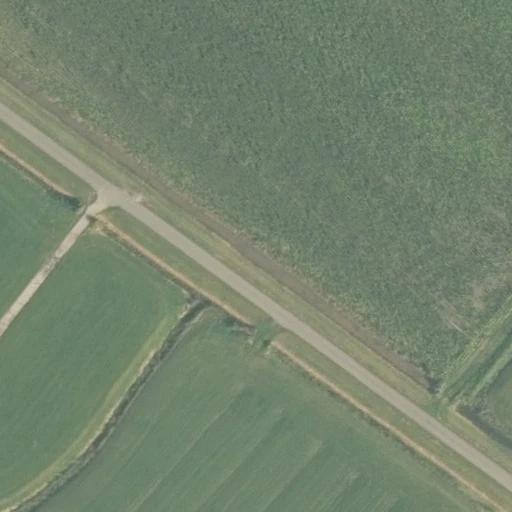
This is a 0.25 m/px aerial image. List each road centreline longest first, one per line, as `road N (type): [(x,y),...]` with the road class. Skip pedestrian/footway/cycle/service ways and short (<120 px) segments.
road 1 (unclassified): [(511,486),(0,114)]
road 2 (track): [(0,330),(112,196)]
